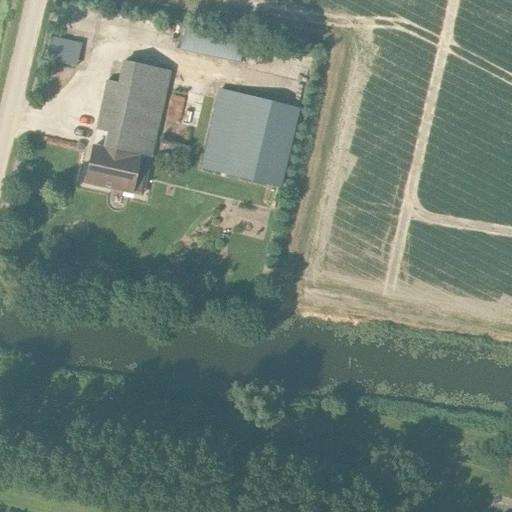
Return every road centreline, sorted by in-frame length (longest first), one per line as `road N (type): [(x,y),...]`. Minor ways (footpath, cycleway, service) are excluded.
road 1 (track): [(194,0),(347,35),(292,291),(511,331)]
road 2 (unclassified): [(0,145),(33,0)]
